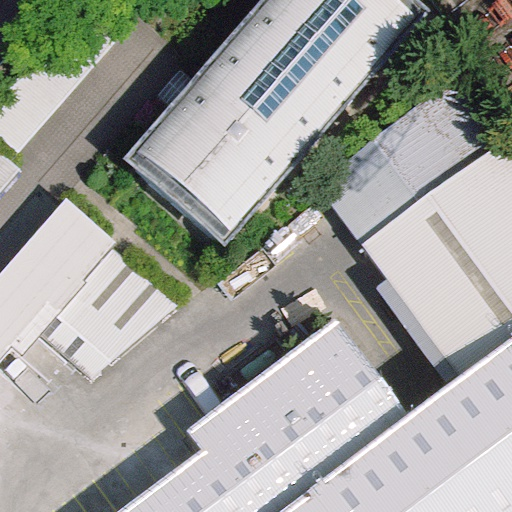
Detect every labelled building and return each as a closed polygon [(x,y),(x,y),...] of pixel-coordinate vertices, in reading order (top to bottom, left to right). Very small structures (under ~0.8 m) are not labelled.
[(443,26),(412,0),(292,0),(141,177),(241,263),(443,26)] [(84,17),(0,113),(0,135),(24,156),(119,47),(84,17)] [(511,511),(511,160),(472,107),(330,213),(464,393),(408,436),(336,339),(190,449),(205,469),(147,511),(511,511)] [(0,205),(23,180),(0,159),(0,205)] [(70,196),(0,275),(0,354),(29,322),(97,377),(177,315),(111,264),(117,234),(70,196)]
